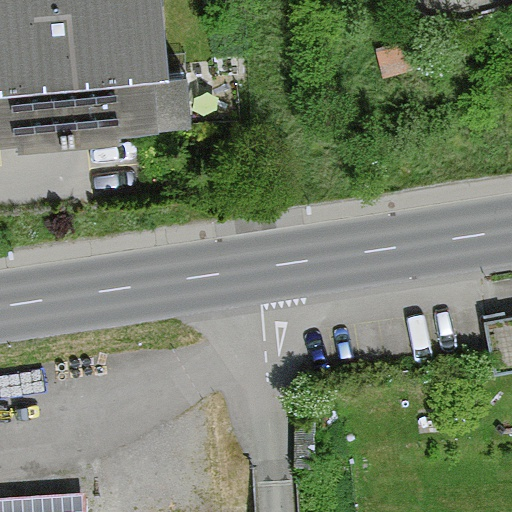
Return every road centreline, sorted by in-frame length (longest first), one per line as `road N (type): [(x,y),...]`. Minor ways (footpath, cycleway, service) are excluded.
road 1 (secondary): [(256,268),(0,306)]
road 2 (secondary): [(511,229),(256,268)]
road 3 (unclassified): [(256,268),(277,511)]
